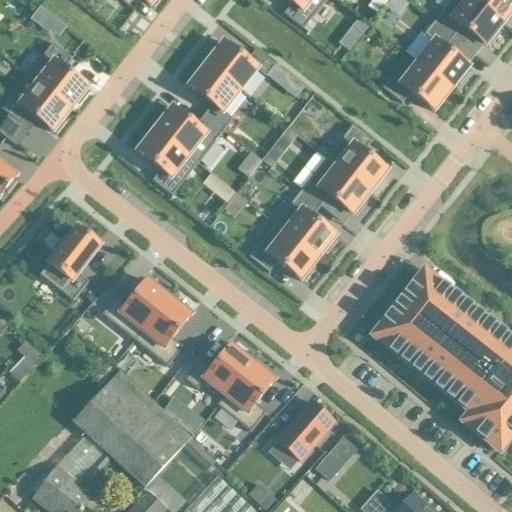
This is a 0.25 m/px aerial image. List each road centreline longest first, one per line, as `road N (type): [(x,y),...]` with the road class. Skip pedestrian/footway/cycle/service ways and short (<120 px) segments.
road 1 (residential): [(306,354),(56,156)]
road 2 (residential): [(306,354),(478,130)]
road 3 (residential): [(493,511),(306,354)]
road 4 (residential): [(186,0),(56,156)]
